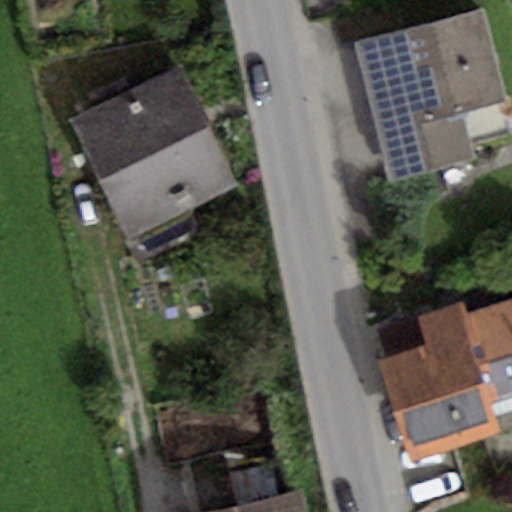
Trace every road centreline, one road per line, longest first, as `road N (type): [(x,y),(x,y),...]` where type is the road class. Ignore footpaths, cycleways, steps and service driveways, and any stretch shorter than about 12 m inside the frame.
road 1 (tertiary): [(362,511),(260,0)]
road 2 (track): [(96,225),(153,511)]
